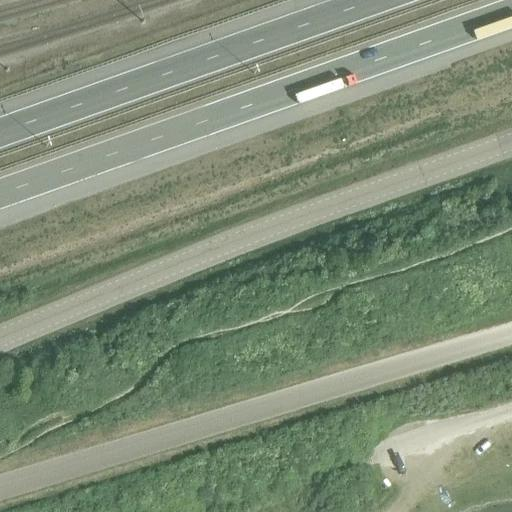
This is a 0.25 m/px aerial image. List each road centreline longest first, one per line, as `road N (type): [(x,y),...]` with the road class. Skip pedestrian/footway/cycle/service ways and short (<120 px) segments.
road 1 (unclassified): [(0,338),(217,249),(511,144)]
road 2 (trunk): [(0,194),(511,13)]
road 3 (trunk): [(379,0),(0,134)]
